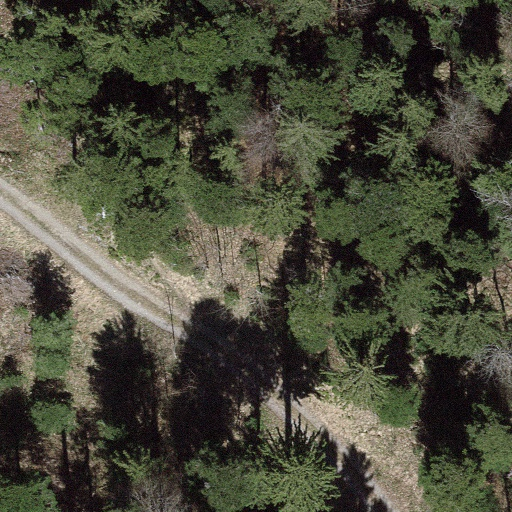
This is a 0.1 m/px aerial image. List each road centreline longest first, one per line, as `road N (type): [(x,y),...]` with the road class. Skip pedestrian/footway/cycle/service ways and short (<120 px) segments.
road 1 (track): [(0,188),(356,469),(387,511)]
road 2 (track): [(102,273),(175,0)]
